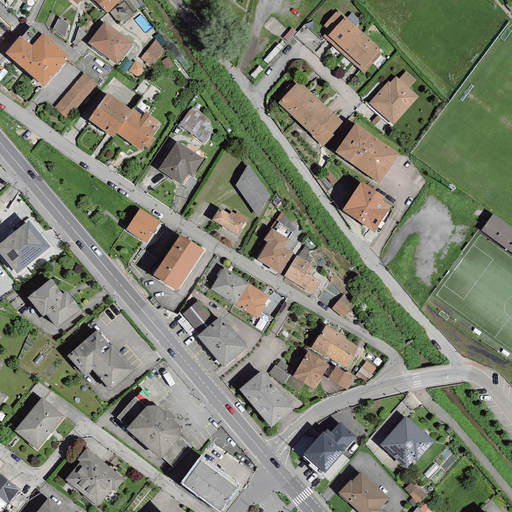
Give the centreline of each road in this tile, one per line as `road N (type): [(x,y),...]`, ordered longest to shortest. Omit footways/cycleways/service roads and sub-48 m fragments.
road 1 (residential): [(0,100),(159,210),(385,347),(395,363),(385,387)]
road 2 (primary): [(0,145),(266,461)]
road 3 (residential): [(460,371),(368,260),(250,94)]
road 4 (residential): [(0,453),(35,475),(76,434),(95,433),(201,511)]
road 5 (residential): [(250,94),(293,50),(357,101)]
road 6 (unclassified): [(266,461),(301,425),(385,387)]
